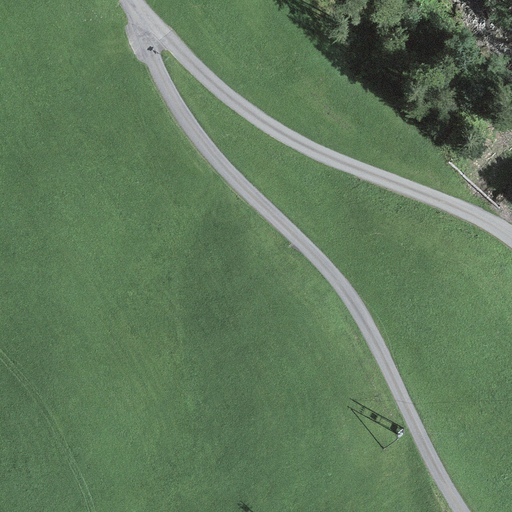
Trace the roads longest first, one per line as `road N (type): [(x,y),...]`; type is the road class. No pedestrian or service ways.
road 1 (unclassified): [(129,0),(168,91),(201,142),(353,302),(461,511)]
road 2 (track): [(511,236),(270,127),(218,90),(133,0)]
road 3 (track): [(100,511),(85,471),(0,338)]
